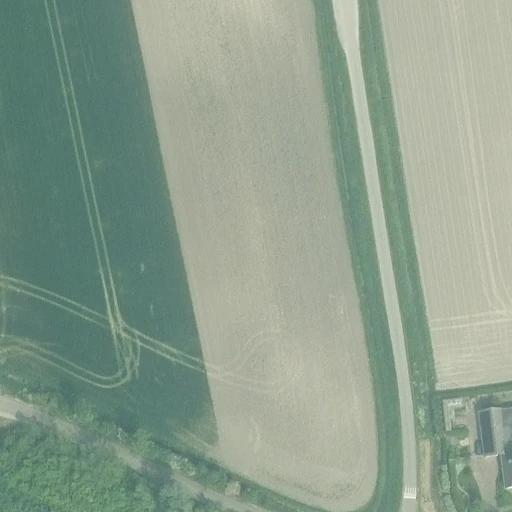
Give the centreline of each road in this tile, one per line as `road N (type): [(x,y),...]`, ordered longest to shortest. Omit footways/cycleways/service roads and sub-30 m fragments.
road 1 (unclassified): [(408,511),(409,437),(346,0)]
road 2 (unclassified): [(0,407),(238,511)]
